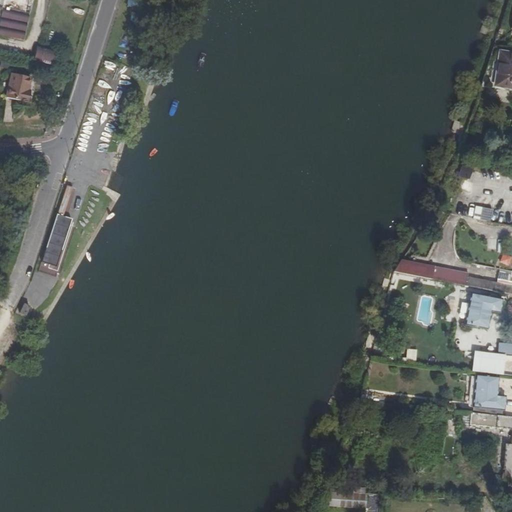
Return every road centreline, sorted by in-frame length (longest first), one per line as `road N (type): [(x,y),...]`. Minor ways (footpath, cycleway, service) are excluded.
road 1 (unclassified): [(7,312),(63,148)]
road 2 (residential): [(63,148),(110,0)]
